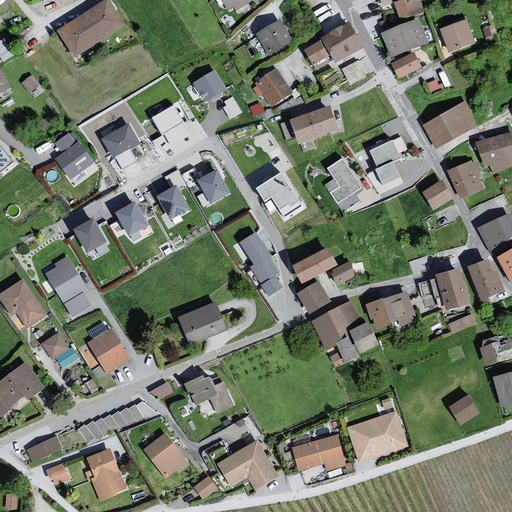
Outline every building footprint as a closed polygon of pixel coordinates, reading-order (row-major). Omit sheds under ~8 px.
[(220,0),(228,13),(249,0),(220,0)] [(418,0),(411,0),(394,5),(401,24),(422,16),(418,0)] [(107,1),(57,33),(74,62),(126,30),(107,1)] [(467,21),(439,32),(449,55),(476,45),(467,21)] [(280,22),(257,37),(271,60),(295,45),(280,22)] [(419,22),(381,36),(392,61),(430,46),(419,22)] [(349,25),(320,42),(334,66),(363,51),(349,25)] [(320,42),(304,53),(314,71),(330,61),(320,42)] [(414,57),(390,67),(398,82),(421,73),(414,57)] [(359,59),(342,67),(350,82),(367,73),(359,59)] [(0,69),(0,96),(11,89),(0,69)] [(277,69),(257,85),(272,110),(292,94),(277,69)] [(215,70),(193,83),(204,102),(226,89),(215,70)] [(231,117),(242,111),(234,95),(222,101),(231,117)] [(465,103),(423,127),(436,151),(477,128),(465,103)] [(173,105),(151,118),(162,135),(184,122),(173,105)] [(329,109),(288,122),(297,148),(339,134),(329,109)] [(129,123),(101,139),(112,158),(140,143),(129,123)] [(76,144),(69,134),(56,144),(63,154),(55,159),(71,181),(95,163),(79,142),(76,144)] [(511,135),(511,134),(476,144),(484,170),(490,168),(493,177),(511,168),(511,135)] [(401,159),(393,142),(370,152),(378,170),(376,171),(384,186),(401,178),(393,162),(401,159)] [(0,173),(13,162),(0,146),(0,178),(2,177),(0,174),(0,173)] [(364,190),(344,159),(328,170),(335,180),(326,186),(343,212),(360,201),(356,195),(364,190)] [(472,163),(447,174),(462,201),(484,191),(472,163)] [(231,195),(218,171),(198,182),(212,205),(231,195)] [(303,207),(282,174),(258,190),(266,203),(273,198),(286,218),(303,207)] [(442,183),(422,196),(434,214),(452,202),(442,183)] [(191,210),(178,186),(157,198),(171,222),(191,210)] [(149,226),(136,203),(116,214),(130,237),(149,226)] [(511,225),(509,218),(478,232),(493,259),(511,249),(511,225)] [(108,243),(94,220),(75,231),(88,254),(108,243)] [(281,274),(255,234),(240,243),(254,266),(251,268),(262,286),(281,274)] [(327,251),(292,269),(301,290),(337,269),(327,251)] [(511,252),(496,261),(511,286),(511,252)] [(46,276),(65,307),(89,293),(67,260),(53,267),(55,269),(46,276)] [(350,265),(331,275),(336,287),(355,279),(350,265)] [(487,265),(468,270),(481,305),(505,292),(495,273),(491,275),(487,265)] [(460,271),(435,278),(447,313),(471,307),(460,271)] [(17,315),(28,330),(49,318),(25,281),(0,295),(0,300),(12,319),(17,315)] [(319,284),(296,297),(306,312),(329,302),(319,284)] [(406,295),(365,307),(377,334),(415,317),(406,295)] [(350,304),(313,324),(326,353),(351,339),(348,333),(363,327),(350,304)] [(217,305),(177,320),(187,348),(227,331),(217,305)] [(473,312),(449,322),(453,331),(477,321),(473,312)] [(103,322),(89,327),(92,334),(106,329),(103,322)] [(363,327),(348,333),(351,339),(359,358),(379,347),(368,325),(363,327)] [(112,330),(87,346),(107,376),(130,360),(112,330)] [(511,334),(481,344),(483,349),(479,350),(485,369),(511,360),(511,334)] [(59,336),(43,346),(52,360),(68,352),(59,336)] [(46,390),(25,365),(0,383),(0,418),(25,397),(29,403),(46,390)] [(511,374),(492,379),(501,409),(511,406),(511,374)] [(202,378),(184,385),(195,406),(211,400),(218,398),(215,390),(210,379),(203,381),(202,378)] [(168,381),(152,388),(156,398),(173,391),(168,381)] [(223,385),(215,390),(218,398),(211,400),(220,415),(234,407),(223,385)] [(383,398),(385,406),(393,404),(391,396),(383,398)] [(468,398),(449,409),(461,428),(479,416),(468,398)] [(80,427),(86,442),(143,417),(136,402),(80,427)] [(409,448),(398,413),(347,429),(358,466),(409,448)] [(337,436),(291,450),(298,474),(325,466),(326,474),(347,467),(337,436)] [(56,437),(26,451),(32,465),(63,451),(56,437)] [(165,437),(143,453),(166,483),(177,473),(179,477),(190,468),(165,437)] [(257,443),(216,466),(231,490),(248,479),(255,493),(279,479),(257,443)] [(110,451),(86,461),(88,469),(83,471),(87,481),(89,481),(101,504),(126,490),(110,451)] [(63,466),(47,472),(51,483),(55,483),(57,488),(71,480),(63,466)] [(208,478),(194,490),(203,502),(219,491),(208,478)]
